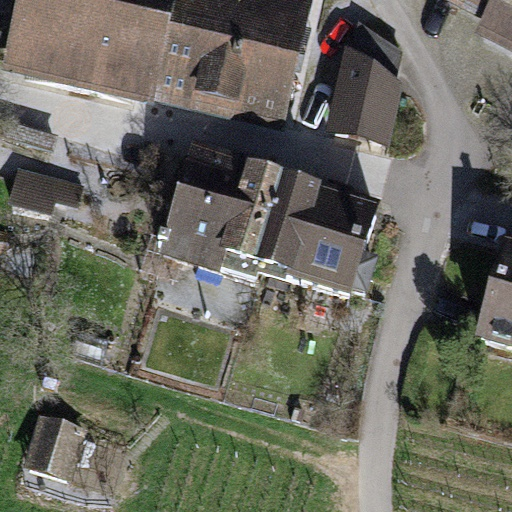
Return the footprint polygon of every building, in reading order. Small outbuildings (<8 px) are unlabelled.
[(318,0),(19,0),(2,80),(284,138),(318,0)] [(511,0),(444,0),(443,3),(486,27),(477,42),(511,60),(511,0)] [(352,59),(348,56),(328,141),(390,152),(405,91),(397,85),(403,55),(358,27),(352,59)] [(226,269),(255,277),(283,182),(192,151),(159,270),(220,290),(226,269)] [(378,213),(283,182),(255,277),(366,310),(378,268),(364,264),(378,213)] [(511,251),(503,249),(476,352),(511,360),(511,251)]
